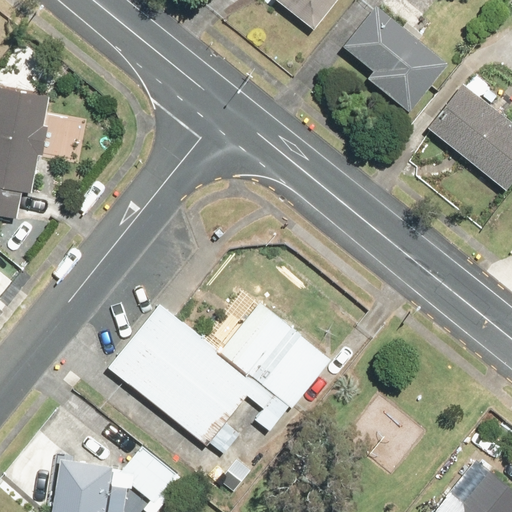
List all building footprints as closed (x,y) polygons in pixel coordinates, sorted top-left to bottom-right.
[(281,0),(316,29),(340,0),(281,0)] [(451,61),(377,4),(346,45),(377,68),(372,75),(414,108),(451,61)] [(511,183),(511,118),(464,82),(430,126),(510,186),(511,183)] [(51,91),(0,83),(0,210),(20,214),(24,189),(35,191),(51,91)] [(323,359),(256,305),(221,347),(288,401),(323,359)] [(277,403),(175,319),(127,377),(229,461),(277,403)] [(174,473),(140,447),(120,473),(154,499),(174,473)] [(125,511),(130,483),(112,480),(114,462),(61,456),(54,511),(125,511)] [(511,511),(511,485),(478,457),(432,511),(511,511)]
